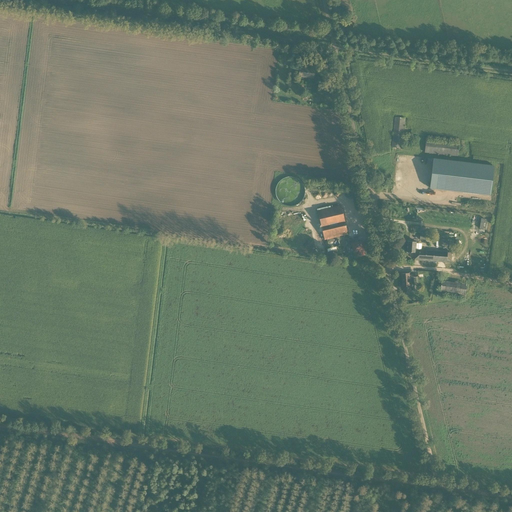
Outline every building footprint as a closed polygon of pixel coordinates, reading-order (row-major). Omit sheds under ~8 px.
[(298,76),(313,78),(314,70),(299,68),(298,76)] [(392,147),(397,148),(402,148),(402,143),(411,144),(411,139),(403,137),(405,118),(395,117),(392,147)] [(424,153),(458,157),(459,143),(426,140),(424,153)] [(433,169),(432,169),(431,179),(432,179),(430,189),(489,196),(493,166),(434,159),(433,169)] [(324,240),(327,239),(328,242),(332,241),(331,238),(348,234),(341,205),(317,211),(324,240)] [(348,240),(350,253),(354,252),(355,257),(364,255),(363,250),(364,250),(362,241),(355,243),(354,239),(348,240)] [(414,260),(447,262),(447,261),(451,261),(451,253),(447,252),(416,249),(416,242),(408,241),(407,252),(415,253),(414,260)] [(413,283),(413,277),(412,277),(411,273),(409,273),(401,274),(403,293),(411,292),(410,283),(413,283)] [(467,294),(469,284),(444,280),(442,290),(467,294)]
